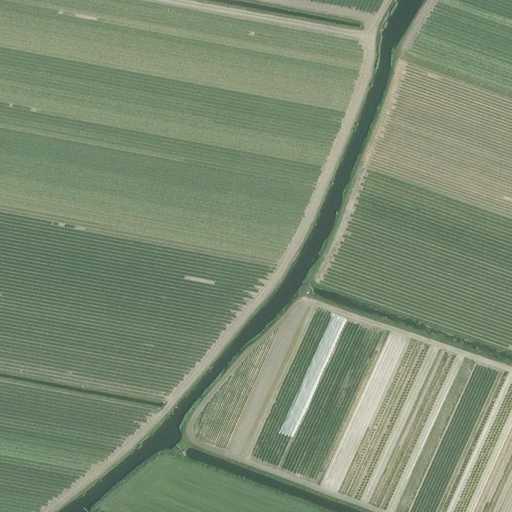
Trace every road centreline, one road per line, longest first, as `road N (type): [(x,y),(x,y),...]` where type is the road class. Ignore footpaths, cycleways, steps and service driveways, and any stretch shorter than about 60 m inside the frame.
road 1 (track): [(377,23),(367,34),(370,54),(348,124),(306,228),(276,277),(143,435),(50,511)]
road 2 (track): [(367,34),(173,0)]
road 3 (track): [(173,398),(0,366)]
